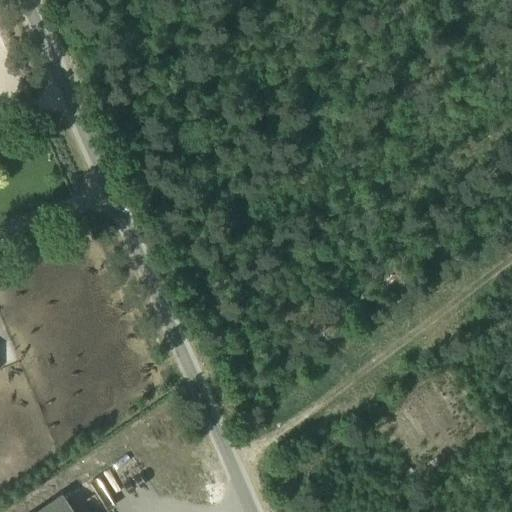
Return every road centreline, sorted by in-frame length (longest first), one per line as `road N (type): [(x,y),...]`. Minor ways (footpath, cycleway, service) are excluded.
road 1 (unclassified): [(253,511),(25,0)]
road 2 (track): [(511,252),(233,468)]
